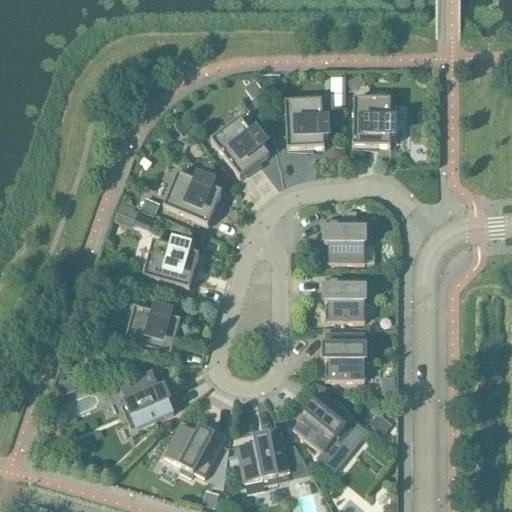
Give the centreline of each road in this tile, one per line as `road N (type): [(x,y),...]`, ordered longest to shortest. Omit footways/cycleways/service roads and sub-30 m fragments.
road 1 (residential): [(254,239),(279,266),(276,376),(248,390),(216,373),(250,245)]
road 2 (unclassified): [(425,511),(424,276),(436,243)]
road 3 (residential): [(254,239),(288,202),(376,189),(397,199),(436,243)]
